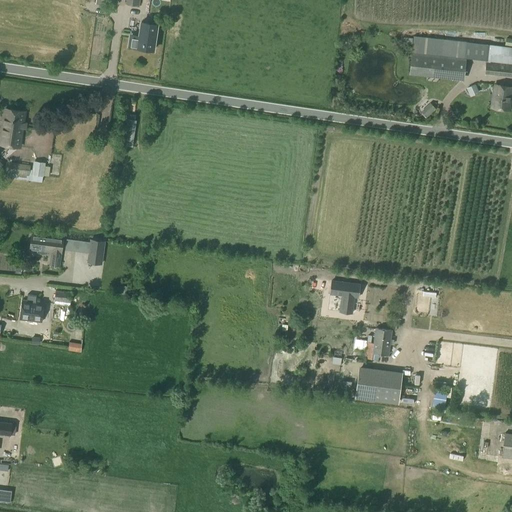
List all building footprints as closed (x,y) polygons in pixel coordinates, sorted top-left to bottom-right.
[(130,37),(128,46),(153,50),(157,24),(140,22),(138,38),(130,37)] [(511,48),(413,37),(409,74),(462,79),(464,59),(484,61),(483,74),(511,76),(511,48)] [(494,85),(490,108),(508,111),(511,87),(494,85)] [(473,86),(466,89),(469,97),(477,94),(473,86)] [(426,118),(436,108),(433,105),(431,106),(430,105),(422,113),(426,118)] [(25,111),(4,108),(0,138),(0,145),(19,148),(25,111)] [(32,161),(30,175),(42,177),(44,163),(32,161)] [(6,163),(5,174),(29,177),(30,166),(6,163)] [(98,218),(101,187),(93,186),(95,167),(84,165),(79,216),(98,218)] [(31,235),(29,250),(37,251),(36,253),(36,254),(47,255),(47,254),(46,254),(47,252),(51,253),(50,265),(58,266),(59,254),(60,254),(62,239),(31,235)] [(101,264),(104,242),(90,240),(87,262),(101,264)] [(358,298),(359,284),(331,281),(330,294),(342,295),(339,312),(351,313),(353,297),(358,298)] [(55,291),(53,301),(69,303),(71,293),(55,291)] [(21,300),(18,320),(41,323),(43,303),(35,302),(35,297),(27,296),(26,301),(21,300)] [(366,342),(364,359),(371,360),(372,354),(388,356),(391,331),(375,328),(373,343),(366,342)] [(65,338),(65,347),(78,348),(78,339),(65,338)] [(401,375),(358,370),(355,397),(397,403),(401,375)] [(444,392),(443,381),(431,382),(432,392),(444,392)] [(437,409),(428,411),(429,419),(439,417),(437,409)] [(0,433),(9,435),(10,423),(0,422),(0,433)] [(511,435),(504,434),(501,457),(511,458),(511,435)] [(460,453),(461,444),(453,442),(452,452),(460,453)] [(472,455),(472,465),(482,465),(482,455),(472,455)] [(370,488),(378,491),(380,485),(372,483),(370,488)]
